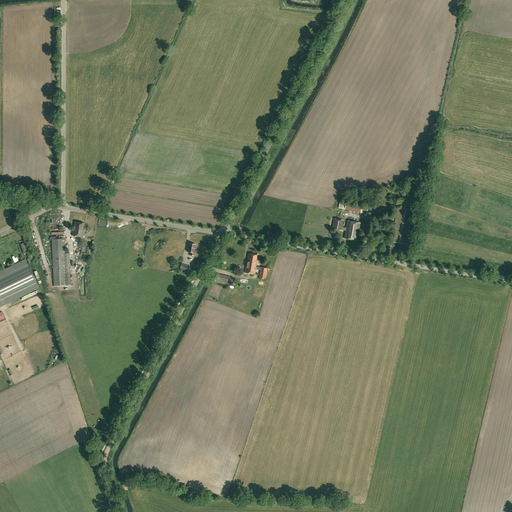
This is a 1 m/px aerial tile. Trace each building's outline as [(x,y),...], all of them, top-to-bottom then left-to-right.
[(345,209),(360,213),(365,213),(365,210),(367,211),(368,208),(346,203),(339,202),(338,208),(345,209)] [(413,210),(397,207),(391,242),(407,245),(413,210)] [(394,216),(389,215),(390,214),(386,213),(386,215),(383,214),(383,216),(385,217),(385,221),(393,223),(394,216)] [(346,228),(342,227),(343,220),(334,218),(332,229),(341,230),(342,230),(345,231),(344,238),(357,241),(360,223),(347,221),(346,228)] [(83,237),(84,231),(83,231),(84,224),(75,222),(74,229),(73,229),(72,235),(83,237)] [(52,239),(53,273),(54,286),(70,285),(69,253),(65,253),(64,239),(52,239)] [(195,245),(189,243),(187,251),(190,252),(190,255),(194,256),(195,248),(195,245)] [(255,269),(260,270),(259,278),(265,280),(267,268),(256,266),(256,263),(257,255),(249,254),(248,262),(247,262),(245,273),(254,274),(255,269)] [(24,260),(0,272),(0,307),(38,289),(24,260)] [(181,263),(180,268),(187,272),(189,267),(181,263)] [(230,277),(216,273),(214,282),(229,285),(229,284),(231,285),(233,279),(230,278),(230,277)]
